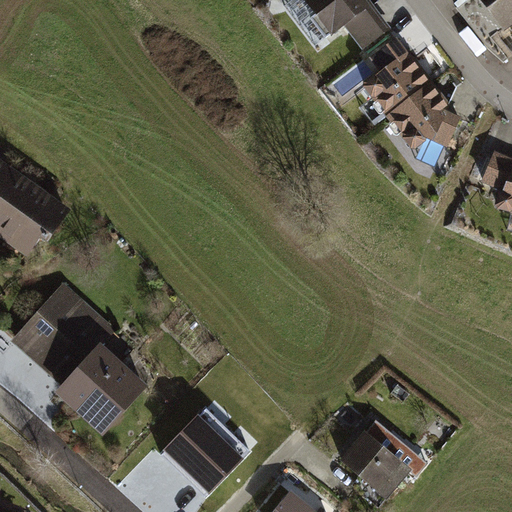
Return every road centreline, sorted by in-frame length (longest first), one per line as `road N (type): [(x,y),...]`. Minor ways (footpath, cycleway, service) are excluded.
road 1 (residential): [(121,511),(0,401)]
road 2 (residential): [(511,103),(424,0)]
